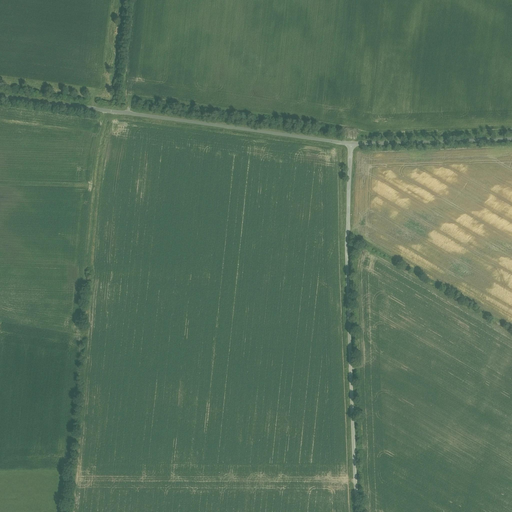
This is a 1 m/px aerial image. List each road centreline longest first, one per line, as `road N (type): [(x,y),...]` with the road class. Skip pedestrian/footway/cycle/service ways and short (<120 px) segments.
road 1 (unclassified): [(357,511),(350,144)]
road 2 (unclassified): [(350,144),(0,95)]
road 3 (unclassified): [(511,139),(350,144)]
